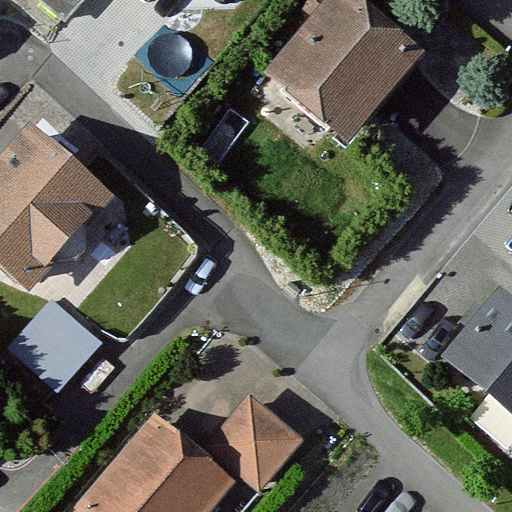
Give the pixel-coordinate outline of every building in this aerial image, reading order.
[(82,0),(40,0),(64,20),(82,0)] [(432,62),(355,0),(323,0),(262,75),(358,153),(432,62)] [(113,192),(38,123),(0,163),(0,248),(32,278),(113,192)] [(511,285),(498,273),(432,348),(511,418),(511,285)] [(106,341),(55,299),(12,351),(63,393),(106,341)] [(309,438),(250,389),(205,444),(170,414),(91,508),(96,511),(202,511),(236,472),(262,494),(309,438)] [(358,511),(348,503),(339,511),(358,511)]
